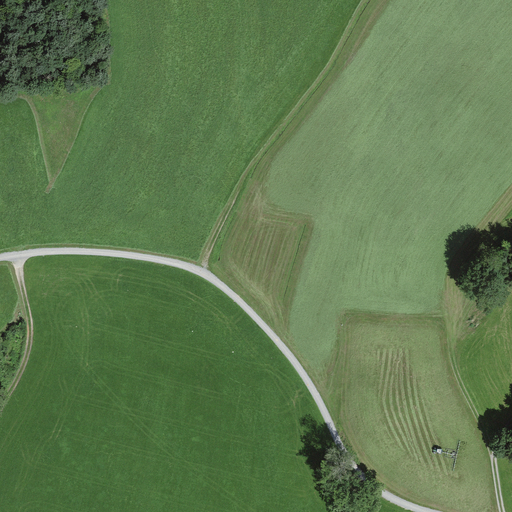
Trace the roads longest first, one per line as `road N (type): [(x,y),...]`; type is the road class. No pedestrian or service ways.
road 1 (track): [(0,257),(75,251),(204,273),(280,341),(356,469),(403,504),(430,511)]
road 2 (track): [(204,273),(258,152),(315,81),(364,0)]
road 3 (track): [(502,511),(493,452),(455,372),(449,340)]
road 4 (track): [(18,255),(30,329),(26,362),(0,416)]
